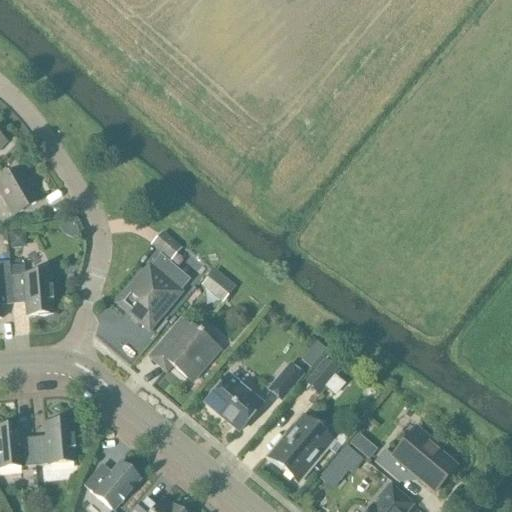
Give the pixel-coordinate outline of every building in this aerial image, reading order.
[(22,169),(4,179),(0,181),(0,196),(13,218),(41,202),(22,169)] [(75,224),(58,228),(62,235),(73,241),(80,240),(75,224)] [(9,235),(11,251),(27,249),(25,233),(9,235)] [(162,234),(150,247),(170,264),(181,250),(162,234)] [(0,303),(12,302),(10,278),(9,264),(0,264),(0,320),(2,320),(0,303)] [(149,332),(162,317),(181,294),(149,267),(127,293),(128,296),(123,301),(124,308),(129,313),(129,316),(149,332)] [(236,289),(215,271),(204,284),(224,302),(236,289)] [(10,278),(12,302),(25,301),(26,318),(53,316),(49,275),(10,278)] [(181,323),(173,332),(160,347),(169,355),(164,361),(192,384),(218,354),(181,323)] [(326,351),(317,343),(301,362),(311,370),(326,351)] [(325,362),(306,384),(319,395),(324,388),(335,398),(340,392),(345,386),(334,376),(338,372),(325,362)] [(281,402),(303,376),(291,366),(269,391),(281,402)] [(228,378),(218,390),(205,406),(239,434),(262,406),(228,378)] [(303,419),(282,444),(269,460),(297,483),(331,443),(303,419)] [(46,443),(34,444),(36,468),(75,465),(71,424),(45,426),(46,443)] [(0,471),(36,468),(34,444),(21,445),(20,428),(0,429),(0,471)] [(393,458),(385,452),(374,464),(399,485),(409,473),(434,494),(456,468),(439,453),(441,450),(417,430),(393,458)] [(361,461),(346,449),(334,463),(343,471),(353,470),(361,461)] [(99,469),(86,485),(83,488),(112,511),(114,511),(140,482),(119,464),(108,477),(99,469)] [(372,508),(368,511),(407,511),(412,506),(389,487),(379,500),(381,502),(374,509),(372,508)] [(179,511),(173,506),(171,508),(162,500),(155,508),(152,511),(138,511),(137,511),(139,509),(138,508),(135,511),(179,511)]
